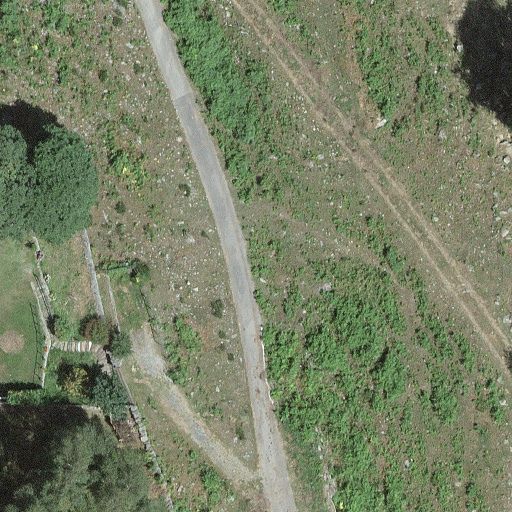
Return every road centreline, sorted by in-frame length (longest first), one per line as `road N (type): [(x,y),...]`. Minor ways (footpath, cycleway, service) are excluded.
road 1 (unclassified): [(284,511),(218,204),(143,0)]
road 2 (track): [(237,0),(511,371)]
